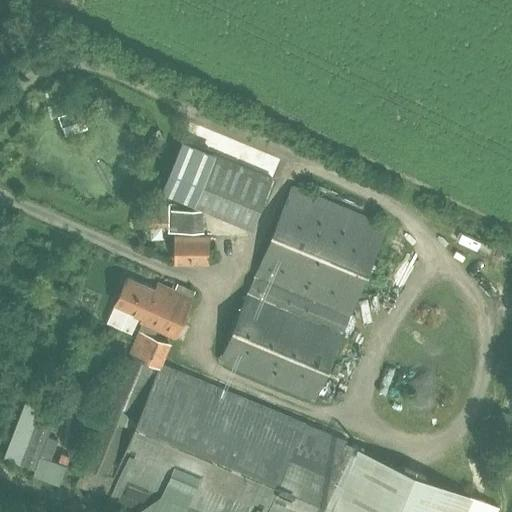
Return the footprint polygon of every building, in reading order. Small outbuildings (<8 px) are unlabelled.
[(273,177),(213,153),(194,201),(253,226),(273,177)] [(315,401),(389,223),(292,183),(219,361),(315,401)] [(168,231),(205,232),(204,209),(169,209),(168,231)] [(209,262),(209,234),(176,234),(176,262),(209,262)] [(133,332),(141,314),(144,315),(142,321),(175,336),(193,297),(159,282),(156,287),(128,275),(116,303),(108,321),(133,332)] [(131,352),(77,482),(135,507),(133,511),(494,511),(498,505),(472,495),(359,447),(131,352)] [(60,438),(50,435),(58,410),(43,405),(23,467),(36,471),(41,456),(53,460),(60,438)]
